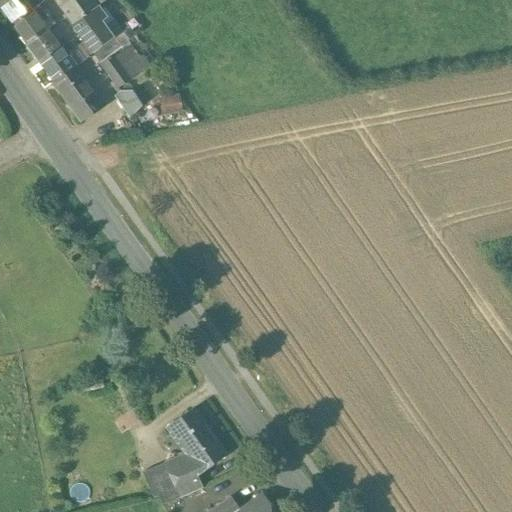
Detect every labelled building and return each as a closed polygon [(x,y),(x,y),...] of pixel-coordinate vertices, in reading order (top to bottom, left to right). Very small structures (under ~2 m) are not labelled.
[(5,0),(0,4),(0,8),(12,25),(33,10),(37,7),(37,6),(32,0),(5,0)] [(92,0),(71,0),(60,8),(72,24),(97,7),(92,0)] [(97,7),(72,24),(81,36),(106,19),(97,7)] [(33,10),(12,25),(26,44),(46,29),(33,10)] [(106,19),(81,36),(93,54),(123,32),(111,15),(106,19)] [(46,29),(26,44),(40,63),(60,48),(46,29)] [(123,32),(93,54),(100,63),(129,43),(130,42),(123,32)] [(129,43),(112,55),(122,69),(139,57),(129,43)] [(60,48),(40,63),(54,82),(74,68),(60,48)] [(112,55),(100,63),(104,68),(100,71),(107,80),(110,78),(114,82),(126,74),(122,69),(112,55)] [(139,57),(122,69),(126,74),(114,82),(119,89),(150,66),(141,55),(139,57)] [(102,106),(74,68),(54,82),(82,121),(102,106)] [(140,108),(130,86),(115,93),(125,115),(140,108)] [(193,103),(183,90),(170,100),(181,113),(193,103)] [(210,430),(205,434),(189,412),(167,428),(185,454),(142,473),(153,499),(158,497),(162,505),(202,488),(197,476),(227,455),(210,430)] [(239,511),(237,511),(272,511),(263,497),(239,511)] [(233,501),(213,511),(237,511),(239,511),(233,501)]
